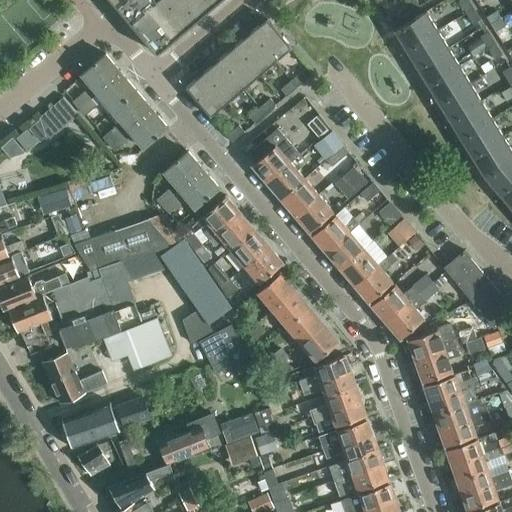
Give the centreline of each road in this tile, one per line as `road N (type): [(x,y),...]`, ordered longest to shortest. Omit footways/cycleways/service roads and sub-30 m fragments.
road 1 (residential): [(157,77),(380,351),(435,511)]
road 2 (residential): [(511,263),(471,233),(331,71)]
road 3 (residential): [(0,110),(101,28),(115,29),(157,77)]
road 4 (residential): [(82,511),(0,378)]
